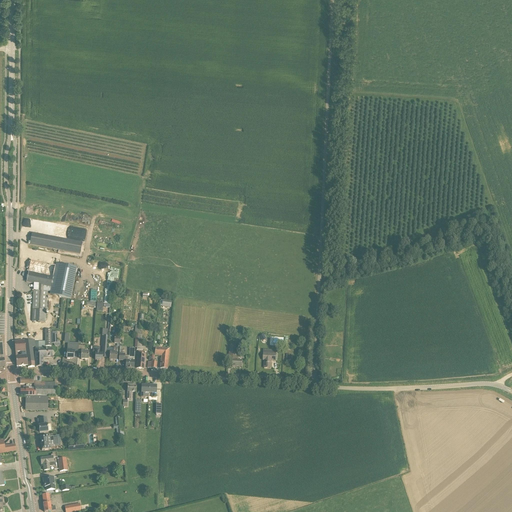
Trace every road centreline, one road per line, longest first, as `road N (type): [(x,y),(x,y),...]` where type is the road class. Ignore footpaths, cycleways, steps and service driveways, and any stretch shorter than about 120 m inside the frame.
road 1 (unclassified): [(313,384),(329,0)]
road 2 (unclassified): [(511,392),(488,383),(313,384)]
road 3 (tertiary): [(11,208),(11,374)]
road 4 (residential): [(166,374),(11,374)]
road 5 (unclassified): [(313,384),(166,374)]
road 6 (tertiary): [(32,511),(11,374)]
